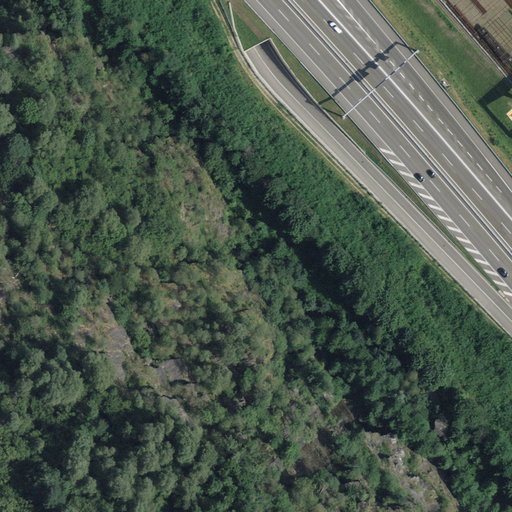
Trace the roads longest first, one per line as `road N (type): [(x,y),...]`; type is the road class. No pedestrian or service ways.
road 1 (track): [(210,0),(248,74),(278,109),(511,346)]
road 2 (motorway): [(231,0),(257,54),(511,320)]
road 3 (motorway): [(265,0),(511,280)]
road 4 (motorway): [(511,236),(302,0)]
road 5 (motorway): [(511,198),(338,0)]
